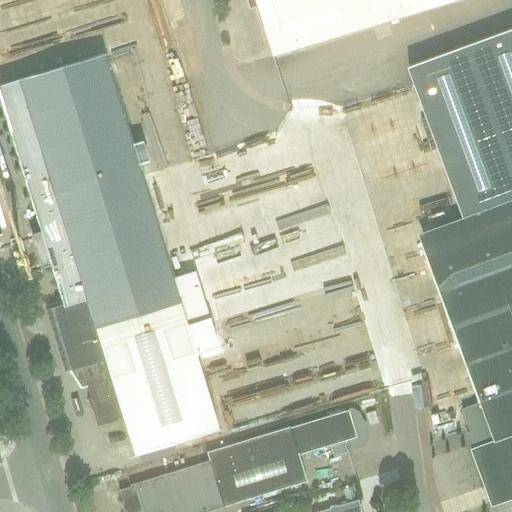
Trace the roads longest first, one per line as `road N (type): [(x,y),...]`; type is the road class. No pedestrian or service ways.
road 1 (unclassified): [(48,471),(0,311)]
road 2 (unclassified): [(278,122),(254,117),(224,95),(202,0)]
